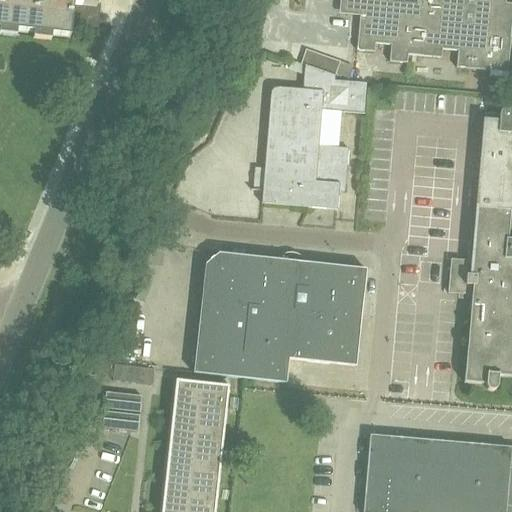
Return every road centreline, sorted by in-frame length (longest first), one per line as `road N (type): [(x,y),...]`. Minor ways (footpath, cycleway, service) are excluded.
road 1 (residential): [(75,177),(218,233),(393,253)]
road 2 (residential): [(75,177),(150,0)]
road 3 (residential): [(22,302),(75,177)]
